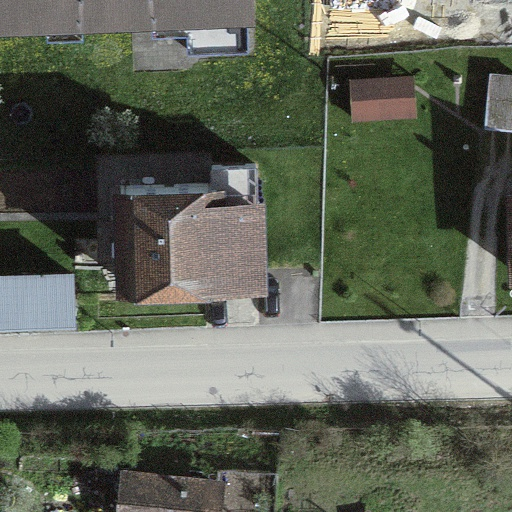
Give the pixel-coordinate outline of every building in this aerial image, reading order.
[(0,0),(0,21),(187,15),(188,50),(246,48),(244,0),(0,0)] [(511,129),(511,74),(491,73),(485,127),(511,129)] [(353,117),(378,115),(376,78),(351,79),(353,117)] [(122,186),(125,279),(217,276),(216,247),(256,246),(253,164),(212,165),(212,183),(122,186)] [(0,276),(0,324),(74,323),(73,273),(0,276)] [(122,511),(213,511),(217,484),(127,475),(122,511)]
